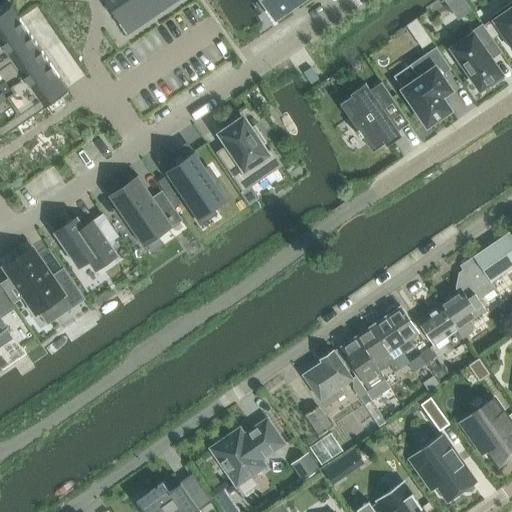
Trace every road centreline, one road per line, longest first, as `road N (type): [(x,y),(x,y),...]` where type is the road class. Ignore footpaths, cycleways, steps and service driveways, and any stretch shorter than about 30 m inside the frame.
road 1 (residential): [(0,448),(32,434),(328,222),(511,103)]
road 2 (residential): [(72,511),(511,197)]
road 3 (residential): [(350,0),(0,239)]
